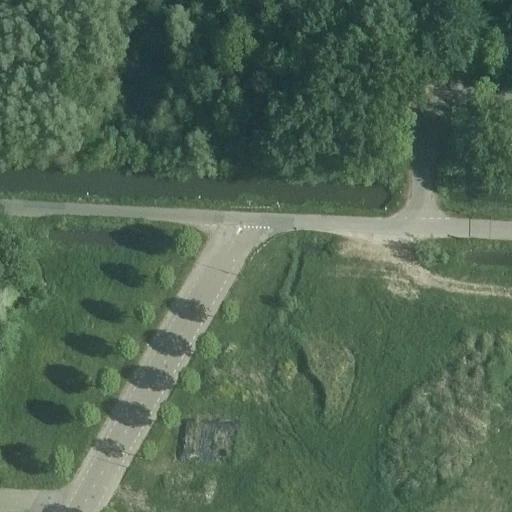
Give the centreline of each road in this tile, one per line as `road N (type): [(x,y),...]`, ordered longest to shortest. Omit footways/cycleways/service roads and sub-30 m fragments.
road 1 (unclassified): [(79,511),(242,221)]
road 2 (residential): [(242,221),(0,208)]
road 3 (unclassified): [(418,227),(429,114),(448,104),(511,107)]
road 4 (unclassified): [(418,227),(242,221)]
